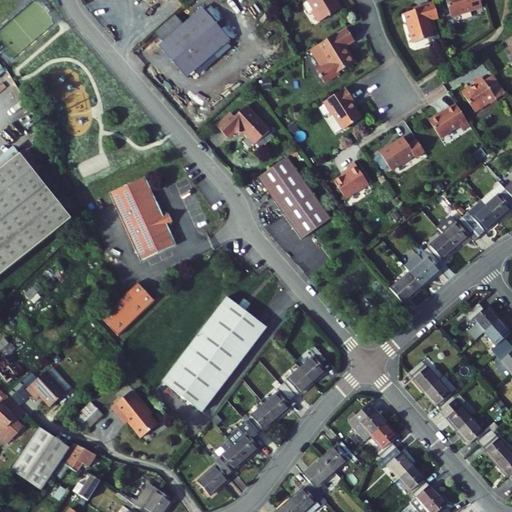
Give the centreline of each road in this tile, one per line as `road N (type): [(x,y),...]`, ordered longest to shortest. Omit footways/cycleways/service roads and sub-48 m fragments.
road 1 (residential): [(369,367),(253,236),(232,194),(67,0)]
road 2 (unclassified): [(237,511),(369,367)]
road 3 (residential): [(37,415),(160,469),(194,511)]
road 4 (residential): [(369,367),(485,499)]
road 5 (residential): [(369,367),(481,267)]
